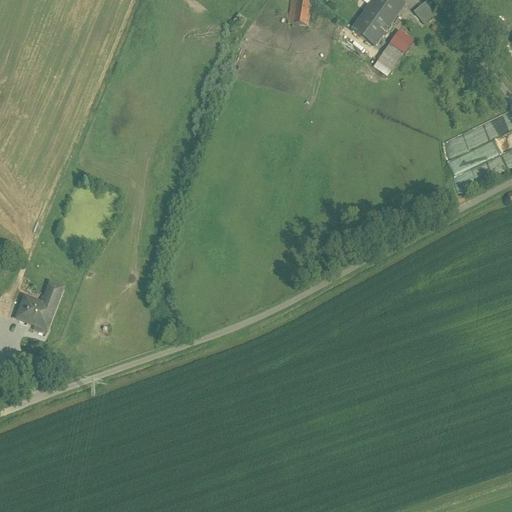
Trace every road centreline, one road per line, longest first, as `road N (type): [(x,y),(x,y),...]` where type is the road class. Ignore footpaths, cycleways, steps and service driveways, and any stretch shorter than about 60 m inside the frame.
road 1 (unclassified): [(0,415),(243,324),(511,182)]
road 2 (track): [(133,0),(5,319)]
